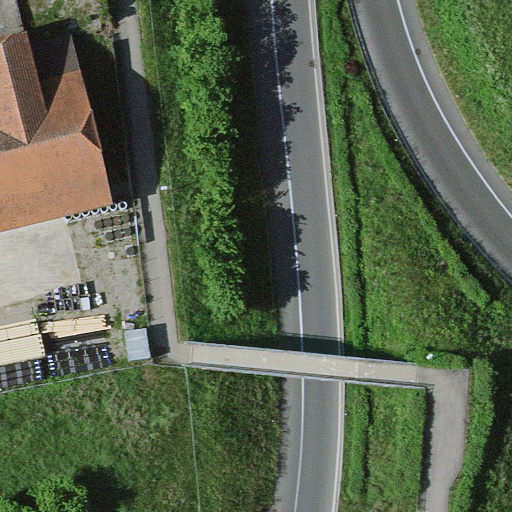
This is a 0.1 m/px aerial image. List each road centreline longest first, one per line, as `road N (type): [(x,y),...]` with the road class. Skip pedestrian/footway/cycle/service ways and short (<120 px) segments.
road 1 (motorway): [(293,0),(319,304),(321,423),(312,511)]
road 2 (motorway): [(511,249),(433,146),(388,47),(377,0)]
